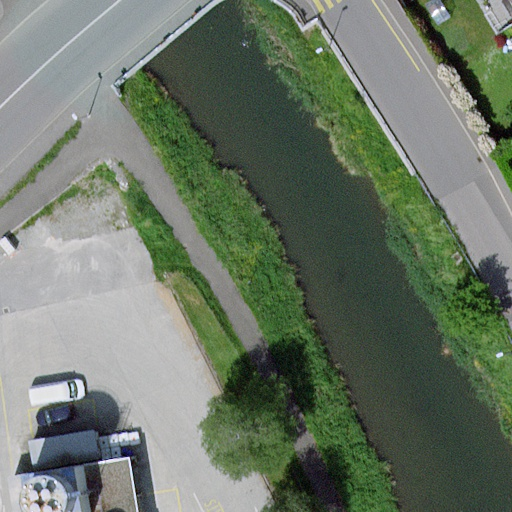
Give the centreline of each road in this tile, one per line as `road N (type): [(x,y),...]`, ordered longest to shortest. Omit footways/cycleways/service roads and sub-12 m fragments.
road 1 (residential): [(346,0),(511,281)]
road 2 (tertiary): [(116,0),(0,108)]
